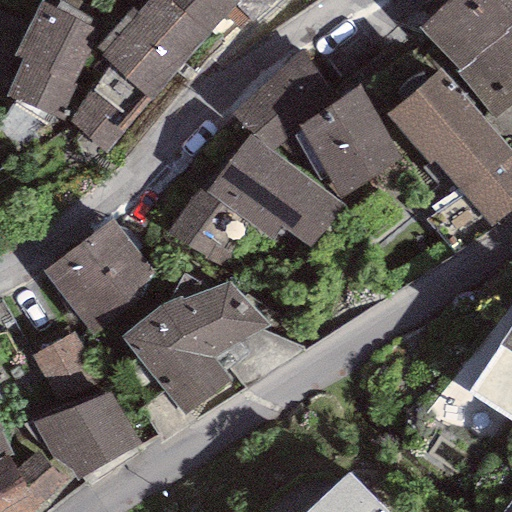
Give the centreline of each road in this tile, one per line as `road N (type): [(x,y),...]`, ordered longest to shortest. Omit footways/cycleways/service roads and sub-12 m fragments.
road 1 (tertiary): [(95,511),(304,383),(511,236)]
road 2 (residential): [(0,269),(104,204),(209,96),(333,0)]
